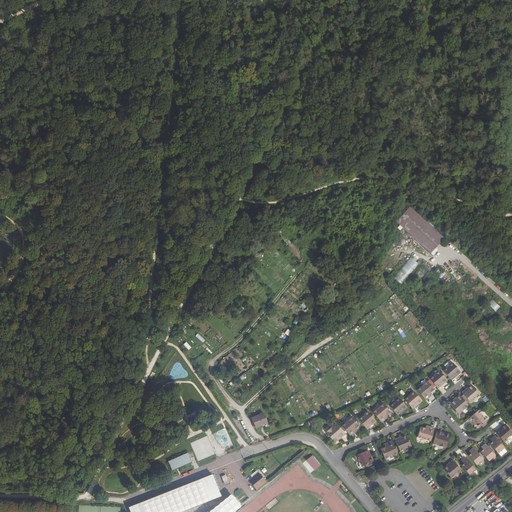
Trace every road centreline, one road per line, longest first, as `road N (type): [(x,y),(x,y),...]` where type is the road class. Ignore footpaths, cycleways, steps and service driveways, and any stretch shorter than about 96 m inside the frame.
road 1 (track): [(334,0),(162,342)]
road 2 (track): [(143,344),(180,0)]
road 3 (track): [(265,447),(209,368),(303,261),(295,239),(277,226),(282,202)]
road 4 (track): [(235,198),(282,202),(373,177),(511,215)]
road 5 (track): [(240,410),(355,319)]
road 6 (track): [(162,342),(177,348),(250,452)]
road 7 (track): [(83,501),(123,503),(216,463)]
road 8 (track): [(83,501),(144,377)]
road 9 (residential): [(216,463),(305,436),(330,456)]
